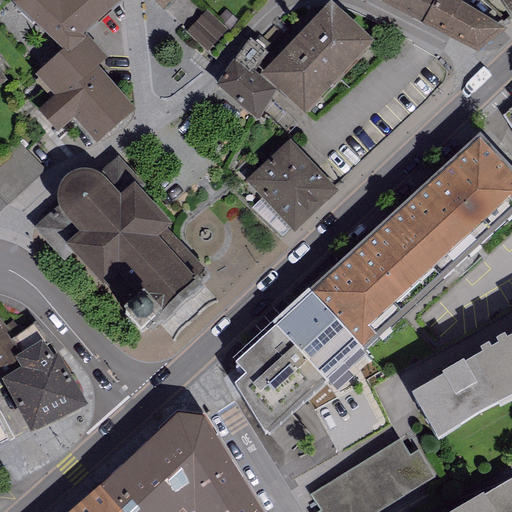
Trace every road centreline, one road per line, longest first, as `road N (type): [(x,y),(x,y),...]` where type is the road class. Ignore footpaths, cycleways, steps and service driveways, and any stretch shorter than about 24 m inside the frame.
road 1 (primary): [(485,85),(185,364)]
road 2 (residential): [(0,243),(46,183),(95,162),(206,83),(287,0)]
road 3 (tertiary): [(139,409),(40,295),(0,266)]
road 4 (residential): [(185,364),(279,511)]
road 5 (residential): [(350,0),(468,64),(485,85)]
